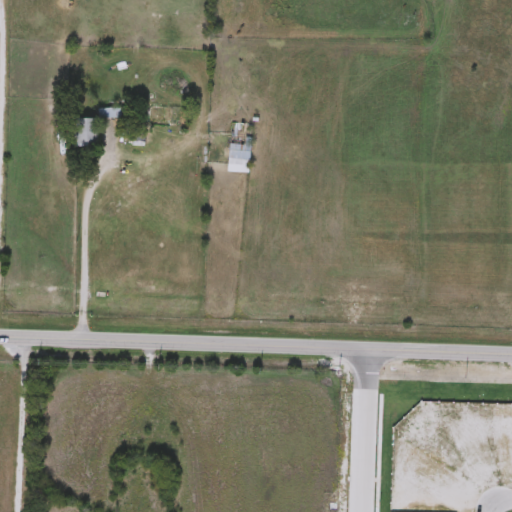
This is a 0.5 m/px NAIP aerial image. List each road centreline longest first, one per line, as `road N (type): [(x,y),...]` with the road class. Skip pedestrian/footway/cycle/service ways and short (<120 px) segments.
road 1 (secondary): [(0,335),(511,353)]
road 2 (residential): [(364,348),(358,511)]
